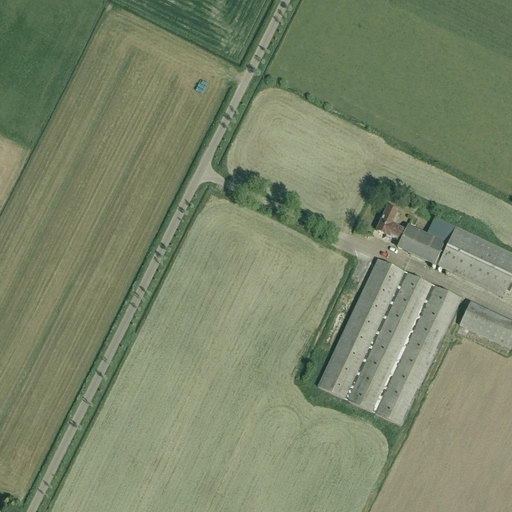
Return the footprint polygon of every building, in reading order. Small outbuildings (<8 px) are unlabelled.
[(428,220),(433,211),(419,203),(414,212),(428,220)] [(407,226),(405,231),(391,225),(397,212),(387,208),(376,232),(399,243),(397,249),(502,299),(511,279),(511,257),(455,230),(447,245),(407,226)] [(355,250),(354,254),(366,258),(368,253),(355,250)] [(399,428),(460,301),(377,262),(316,388),(399,428)] [(511,326),(469,306),(459,327),(509,352),(511,345),(511,326)]
